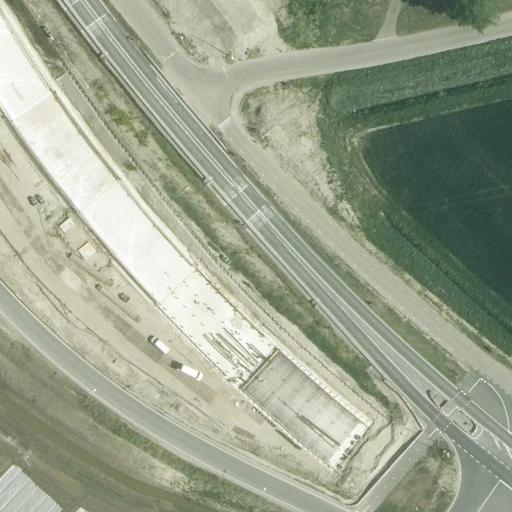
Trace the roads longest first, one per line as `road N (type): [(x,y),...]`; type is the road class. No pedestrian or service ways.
road 1 (primary): [(0,58),(112,215),(252,362),(349,445),(451,511)]
road 2 (primary): [(511,460),(349,319),(161,105)]
road 3 (primary): [(0,275),(59,340),(172,427),(343,511)]
road 4 (unclassified): [(511,389),(383,287),(344,238),(286,144),(260,71)]
road 5 (unclassified): [(511,26),(260,71)]
road 6 (tertiary): [(0,176),(161,105)]
road 7 (primary): [(161,105),(80,0)]
